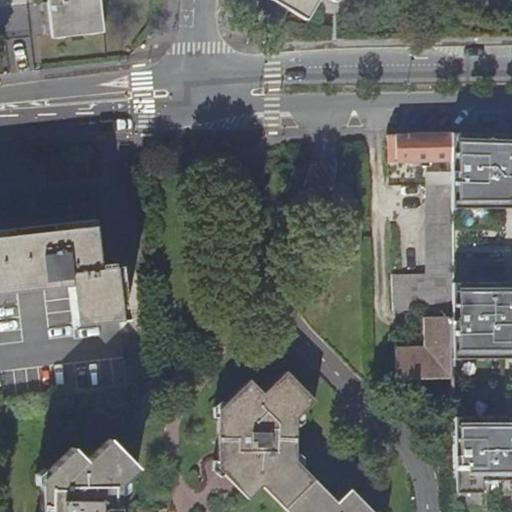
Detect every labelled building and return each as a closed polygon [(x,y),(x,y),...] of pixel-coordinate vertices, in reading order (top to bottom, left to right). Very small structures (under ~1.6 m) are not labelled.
[(94,0),(42,0),(49,42),(100,34),(94,0)] [(253,0),(291,22),(300,9),(291,4),(293,0),(311,0),(321,6),(324,0),(253,0)] [(452,155),(452,134),(390,135),(391,162),(452,160),(452,155)] [(452,170),(454,379),(454,511),(479,511),(479,506),(491,506),(486,338),(480,339),(480,326),(477,326),(479,247),(511,246),(511,148),(452,155),(452,160),(452,170)] [(426,171),(428,275),(428,310),(428,349),(396,350),(396,362),(397,380),(454,379),(452,170),(426,171)] [(75,325),(120,320),(113,267),(111,267),(110,263),(98,264),(93,226),(60,230),(63,287),(69,287),(75,325)] [(342,229),(343,247),(360,246),(359,228),(342,229)] [(0,294),(63,287),(60,230),(0,237),(0,294)] [(395,275),(395,311),(428,310),(428,275),(395,275)] [(370,511),(350,491),(337,504),(296,462),(296,420),(313,403),(285,374),(263,395),(249,382),(219,411),(218,471),(248,501),(261,488),(285,511),(370,511)] [(116,511),(116,490),(137,470),(108,441),(84,463),(72,449),(41,480),(39,511),(116,511)]
